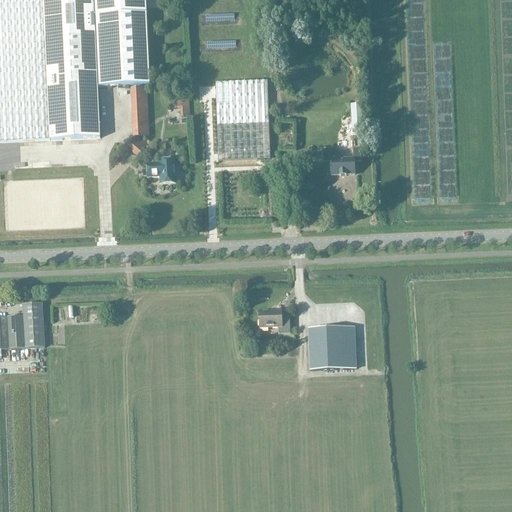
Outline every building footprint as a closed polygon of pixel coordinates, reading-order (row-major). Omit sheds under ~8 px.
[(0,0),(0,143),(100,139),(97,88),(149,85),(145,0),(0,0)] [(270,159),(267,81),(215,83),(218,161),(270,159)] [(350,137),(359,137),(359,106),(350,106),(350,137)] [(330,162),(331,176),(339,176),(339,177),(346,176),(346,175),(355,175),(354,161),(361,161),(360,148),(353,149),(353,158),(337,159),(336,149),(323,150),(323,162),(330,162)] [(159,161),(159,164),(146,165),(147,178),(159,178),(160,185),(175,184),(174,160),(159,161)] [(23,306),(23,317),(0,318),(0,350),(43,348),(42,305),(23,306)] [(137,305),(137,317),(173,317),(173,305),(137,305)] [(279,335),(290,335),(289,316),(281,316),(281,312),(272,312),(272,313),(259,314),(260,329),(279,328),(279,335)] [(127,331),(127,323),(112,322),(112,331),(127,331)] [(310,372),(355,370),(354,329),(308,330),(310,372)]
